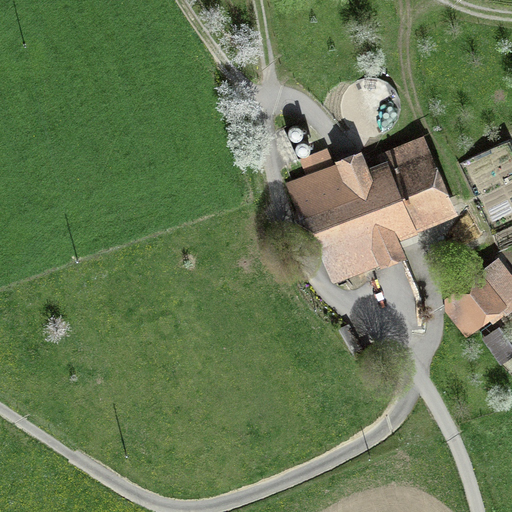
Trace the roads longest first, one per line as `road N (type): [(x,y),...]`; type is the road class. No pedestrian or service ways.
road 1 (track): [(417,376),(402,408),(356,447),(204,509),(149,503),(0,408)]
road 2 (track): [(182,0),(259,104),(321,276),(400,343),(417,376)]
road 3 (track): [(417,376),(454,438),(478,511)]
